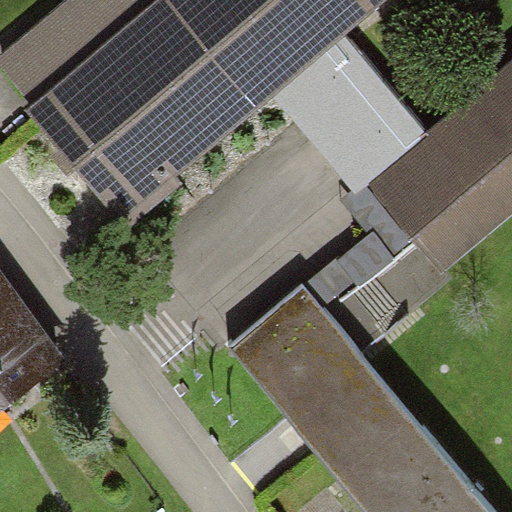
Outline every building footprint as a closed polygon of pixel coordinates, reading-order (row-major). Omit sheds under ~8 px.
[(0,53),(30,88),(134,0),(54,0),(0,46),(0,53)] [(134,0),(30,88),(25,92),(121,205),(270,79),(342,18),(363,0),(134,0)] [(425,120),(342,18),(270,79),(352,180),(353,181),(356,185),(371,172),(368,168),(425,120)] [(371,172),(419,229),(330,304),(326,300),(304,274),(302,272),(230,332),(382,511),(506,511),(367,348),(452,276),(443,264),(446,261),(511,205),(511,47),(425,120),(368,168),(371,172)] [(353,181),(341,191),(369,224),(338,249),(337,247),(304,274),(326,300),(330,304),(419,229),(371,172),(356,185),(353,181)] [(0,403),(47,373),(0,300),(0,403)]
